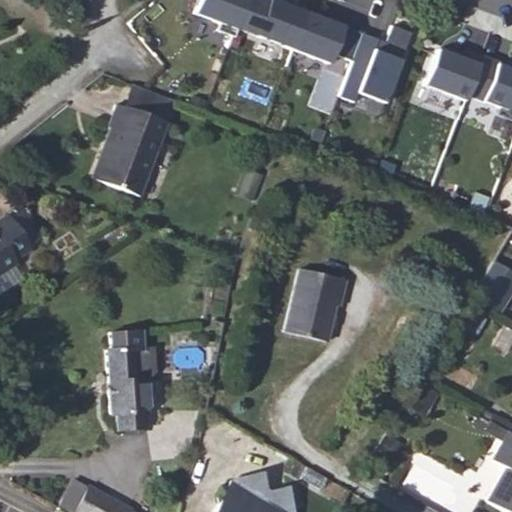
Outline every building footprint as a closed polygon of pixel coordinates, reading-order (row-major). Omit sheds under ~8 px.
[(246,0),(195,0),(190,16),(236,31),(246,0)] [(304,11),(272,0),(246,0),(236,31),(289,51),(304,11)] [(345,27),(304,11),(289,51),(330,66),(345,27)] [(362,31),(337,93),(351,100),(357,90),(385,98),(400,57),(373,46),(377,37),(362,31)] [(438,43),(424,80),(466,95),(480,59),(438,43)] [(511,68),(497,63),(483,102),(511,112),(511,68)] [(139,93),(134,106),(177,125),(183,112),(139,93)] [(177,125),(134,106),(128,103),(117,128),(123,131),(102,179),(147,199),(179,126),(177,125)] [(52,229),(45,221),(29,233),(11,211),(0,219),(0,224),(0,225),(0,224),(0,279),(25,259),(24,257),(40,244),(38,241),(52,229)] [(511,285),(511,264),(495,254),(474,289),(501,304),(511,285)] [(308,260),(292,322),(334,333),(344,297),(347,298),(354,271),(308,260)] [(96,333),(103,397),(110,396),(112,415),(141,412),(136,360),(139,360),(148,359),(145,329),(134,330),(133,313),(100,316),(102,332),(96,333)] [(511,438),(499,460),(511,467),(511,475),(497,502),(511,510),(511,438)] [(296,511),(287,483),(267,487),(259,469),(233,477),(214,510),(216,511),(296,511)] [(81,511),(135,511),(138,507),(79,475),(65,503),(81,511)]
